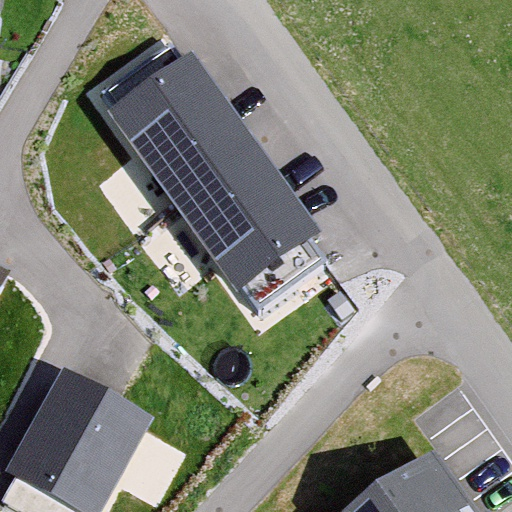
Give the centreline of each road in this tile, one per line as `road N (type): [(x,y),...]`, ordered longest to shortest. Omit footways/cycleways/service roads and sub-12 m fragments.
road 1 (residential): [(449,278),(251,0)]
road 2 (residential): [(449,278),(230,511)]
road 3 (unknown): [(72,0),(0,145)]
